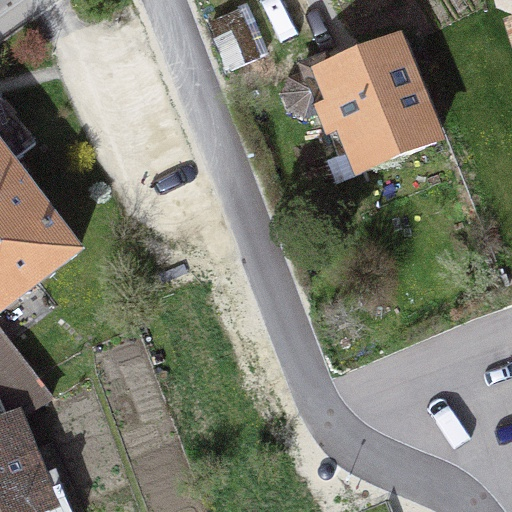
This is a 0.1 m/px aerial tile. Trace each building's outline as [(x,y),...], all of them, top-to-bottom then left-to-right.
[(210,23),(230,70),(256,59),(236,12),(210,23)] [(323,122),(295,133),(286,145),(291,160),(298,163),(335,151),(338,158),(351,153),(360,174),(435,144),(395,43),(329,70),(324,58),(301,67),(304,74),(289,80),(283,95),(289,109),(304,117),(319,112),(323,122)] [(0,311),(76,255),(7,165),(34,145),(0,100),(0,311)] [(0,337),(0,399),(9,419),(19,415),(22,423),(49,403),(12,353),(0,337)] [(19,415),(9,419),(0,423),(0,511),(70,511),(54,473),(44,477),(33,450),(22,423),(19,415)]
